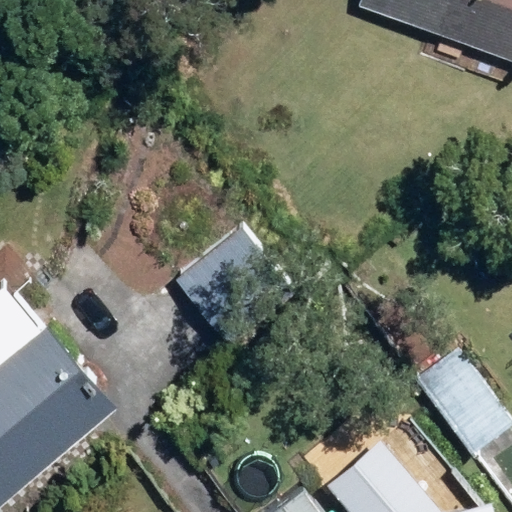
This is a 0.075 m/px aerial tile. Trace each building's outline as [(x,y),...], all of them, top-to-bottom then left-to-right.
[(511,0),(361,0),(361,3),(511,52),(511,0)] [(182,275),(236,337),(293,287),(239,227),(182,275)] [(0,496),(117,392),(45,311),(0,351),(0,496)] [(416,371),(475,450),(511,423),(511,410),(458,339),(416,371)] [(359,511),(496,511),(492,492),(443,505),(382,432),(330,477),(359,511)] [(266,511),(321,511),(302,486),(266,511)]
